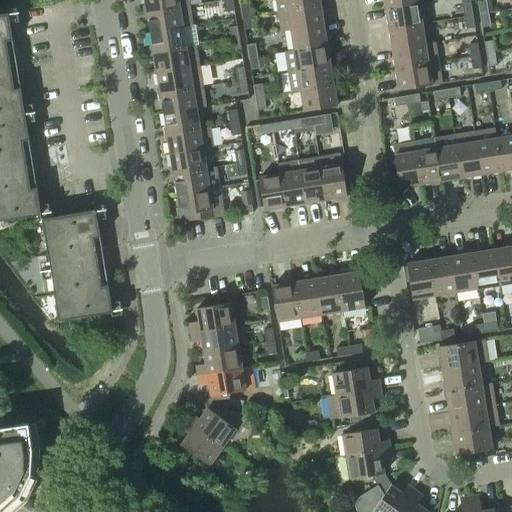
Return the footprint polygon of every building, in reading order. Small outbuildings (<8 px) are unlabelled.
[(144,0),(146,12),(189,5),(200,3),(199,0),(144,0)] [(223,0),(225,12),(234,11),(232,0),(223,0)] [(276,0),(279,11),(320,4),(318,0),(276,0)] [(383,0),(385,9),(418,3),(417,0),(383,0)] [(477,2),(479,14),(488,13),(486,0),(477,2)] [(240,4),(242,17),(251,16),(249,3),(240,4)] [(385,9),(389,29),(421,24),(418,3),(385,9)] [(461,4),(464,17),(472,15),(470,3),(461,4)] [(279,11),(282,31),(290,30),(323,25),(320,4),(279,11)] [(146,12),(150,32),(182,27),(192,25),(189,5),(146,12)] [(8,13),(7,13),(0,14),(0,221),(41,214),(8,13)] [(479,14),(481,27),(490,25),(488,13),(479,14)] [(464,17),(466,29),(474,28),(472,15),(464,17)] [(242,17),(244,30),(253,28),(251,16),(242,17)] [(389,29),(392,49),(425,44),(421,24),(389,29)] [(290,30),(293,50),(326,45),(323,25),(290,30)] [(228,27),(230,40),(239,38),(236,26),(228,27)] [(150,32),(153,52),(186,47),(182,27),(150,32)] [(230,40),(232,52),(241,51),(239,38),(230,40)] [(483,42),(485,54),(494,53),(492,40),(483,42)] [(392,49),(395,69),(438,62),(435,42),(425,44),(392,49)] [(246,45),(248,57),(257,56),(255,43),(246,45)] [(468,44),(470,57),(479,56),(477,43),(468,44)] [(288,72),(297,70),(329,65),(326,45),(293,50),(285,51),(288,72)] [(195,46),(186,47),(153,52),(156,73),(189,67),(198,66),(195,46)] [(485,54),(487,67),(496,65),(494,53),(485,54)] [(248,57),(250,70),(259,68),(257,56),(248,57)] [(470,57),(472,70),(481,68),(479,56),(470,57)] [(438,62),(395,69),(399,90),(441,83),(438,62)] [(292,92),(300,90),(333,85),(329,65),(297,70),(288,72),(292,92)] [(156,73),(160,93),(202,86),(198,66),(189,67),(156,73)] [(234,68),(236,81),(245,79),(243,67),(234,68)] [(236,81),(238,93),(247,92),(245,79),(236,81)] [(487,82),(488,91),(501,89),(500,80),(487,82)] [(474,84),(476,93),(488,91),(487,82),(474,84)] [(253,85),(255,98),(264,96),(262,84),(253,85)] [(333,85),(300,90),(303,111),(336,106),(333,85)] [(160,93),(163,113),(196,108),(205,106),(202,86),(160,93)] [(446,89),(448,98),(460,96),(459,87),(446,89)] [(434,91),(435,100),(448,98),(446,89),(434,91)] [(406,96),(407,104),(410,117),(422,115),(419,94),(406,96)] [(255,98),(257,110),(266,109),(264,96),(255,98)] [(394,98),(395,106),(407,104),(406,96),(394,98)] [(163,113),(166,133),(199,128),(196,108),(163,113)] [(227,111),(229,123),(238,122),(236,109),(227,111)] [(312,117),(313,125),(326,123),(324,115),(312,117)] [(299,119),(300,127),(313,125),(312,117),(299,119)] [(271,123),(273,132),(285,130),(284,121),(271,123)] [(229,123),(231,136),(240,134),(238,122),(229,123)] [(259,125),(260,134),(273,132),(271,123),(259,125)] [(166,133),(169,153),(202,148),(212,147),(209,127),(199,128),(166,133)] [(474,132),(476,142),(481,174),(501,171),(496,138),(495,129),(474,132)] [(454,136),(455,145),(461,178),(481,174),(476,142),(474,132),(454,136)] [(511,135),(496,138),(501,171),(511,169),(511,135)] [(434,139),(413,142),(420,184),(440,181),(435,148),(434,139)] [(420,184),(413,142),(392,145),(399,188),(420,184)] [(455,145),(435,148),(440,181),(461,178),(455,145)] [(169,153),(173,174),(205,168),(202,148),(169,153)] [(234,151),(236,163),(245,162),(243,149),(234,151)] [(340,155),(319,159),(325,200),(346,196),(340,155)] [(319,159),(298,162),(305,203),(325,200),(319,159)] [(236,163),(238,176),(247,175),(245,162),(236,163)] [(278,165),(280,174),(285,206),(305,203),(298,162),(278,165)] [(173,174),(176,194),(218,187),(215,167),(205,168),(173,174)] [(285,206),(280,174),(259,177),(264,210),(285,206)] [(218,187),(176,194),(179,215),(185,214),(186,221),(223,215),(218,187)] [(241,192),(243,205),(251,203),(249,191),(241,192)] [(95,210),(94,210),(42,218),(58,320),(112,312),(95,210)] [(511,246),(493,249),(499,285),(511,282),(511,246)] [(493,249),(471,253),(477,289),(499,285),(493,249)] [(471,253),(450,256),(456,292),(477,289),(471,253)] [(450,256),(429,260),(435,296),(456,292),(450,256)] [(435,296),(429,260),(406,264),(412,299),(435,296)] [(359,272),(336,275),(342,311),(364,307),(359,272)] [(336,275),(315,279),(321,314),(342,311),(336,275)] [(315,279),(294,282),(300,318),(321,314),(315,279)] [(300,318),(294,282),(271,286),(277,322),(300,318)] [(258,298),(260,311),(269,309),(267,297),(258,298)] [(188,323),(190,332),(234,325),(230,303),(196,308),(198,321),(188,323)] [(483,324),(484,333),(497,331),(495,322),(483,324)] [(470,326),(472,335),(484,333),(483,324),(470,326)] [(201,340),(203,352),(238,346),(234,325),(190,332),(192,342),(201,340)] [(417,329),(419,343),(442,340),(440,331),(439,325),(417,329)] [(263,329),(265,342),(274,340),(272,328),(263,329)] [(440,331),(442,340),(454,338),(453,329),(440,331)] [(438,347),(442,369),(477,363),(487,362),(483,339),(438,347)] [(265,342),(267,354),(276,353),(274,340),(265,342)] [(348,346),(349,355),(362,353),(360,344),(348,346)] [(196,365),(197,375),(241,368),(238,346),(203,352),(205,364),(196,365)] [(335,348),(337,357),(349,355),(348,346),(335,348)] [(305,353),(307,362),(319,360),(318,351),(305,353)] [(293,355),(294,364),(307,362),(305,353),(293,355)] [(332,373),(335,395),(379,388),(378,379),(368,380),(365,359),(352,361),(354,369),(332,373)] [(442,369),(445,390),(481,385),(477,363),(442,369)] [(208,383),(210,396),(209,402),(226,406),(230,392),(254,388),(251,366),(241,368),(197,375),(199,384),(208,383)] [(445,390),(449,412),(484,406),(494,405),(490,383),(481,385),(445,390)] [(375,420),(374,412),(371,399),(381,398),(379,388),(335,395),(326,397),(330,419),(349,416),(351,424),(375,420)] [(192,413),(186,421),(222,447),(236,428),(241,428),(249,416),(225,410),(226,406),(209,402),(207,408),(200,418),(192,413)] [(449,412),(452,433),(488,427),(484,406),(449,412)] [(342,434),(345,457),(389,449),(388,440),(378,441),(375,420),(351,424),(348,424),(350,433),(342,434)] [(186,459),(191,452),(209,465),(222,447),(186,421),(180,428),(188,434),(176,451),(186,459)] [(0,511),(5,511),(4,510),(20,495),(30,475),(37,478),(39,448),(32,449),(28,423),(0,427),(0,511)] [(488,427),(452,433),(456,455),(491,450),(488,427)] [(349,479),(371,475),(377,485),(387,479),(384,473),(381,460),(391,459),(389,449),(345,457),(349,479)] [(399,511),(415,490),(407,485),(401,492),(391,485),(387,479),(377,485),(360,496),(350,501),(352,504),(355,504),(355,506),(356,511),(357,511),(399,511)] [(415,490),(399,511),(430,511),(427,511),(417,504),(422,496),(415,490)] [(478,495),(469,497),(471,511),(502,511),(502,508),(481,511),(478,495)] [(471,511),(469,497),(459,498),(461,511),(471,511)]
